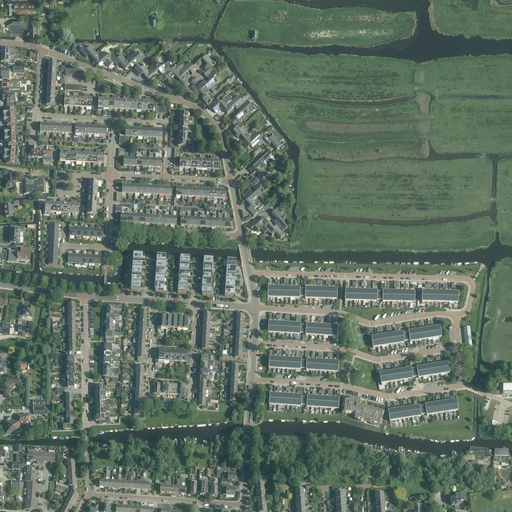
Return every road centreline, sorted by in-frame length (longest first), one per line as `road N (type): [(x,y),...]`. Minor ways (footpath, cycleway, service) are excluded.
road 1 (track): [(242,238),(294,245),(469,240),(502,227)]
road 2 (residential): [(455,313),(468,308),(472,285),(464,278),(249,272)]
road 3 (residential): [(41,50),(201,110),(217,127),(231,180)]
road 4 (residential): [(252,379),(387,396),(462,386)]
road 5 (residential): [(459,347),(377,360),(341,348),(253,342)]
road 6 (residential): [(255,307),(343,313),(369,323),(455,313)]
road 7 (residential): [(243,504),(89,494)]
road 8 (residential): [(190,408),(150,405),(156,301)]
road 9 (residential): [(114,120),(38,116),(41,50)]
road 10 (residential): [(86,429),(84,295)]
road 11 (residential): [(108,229),(241,235)]
road 12 (residential): [(243,504),(252,379)]
